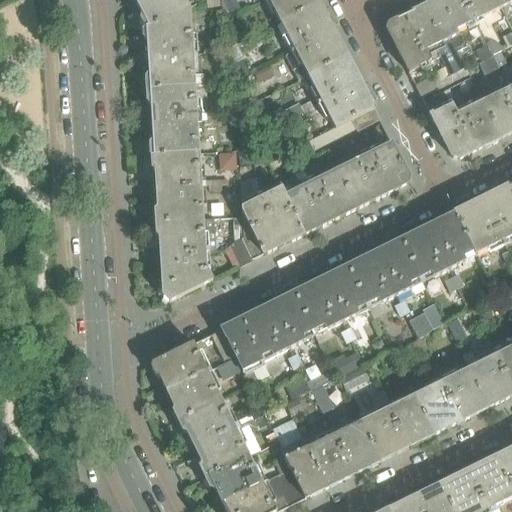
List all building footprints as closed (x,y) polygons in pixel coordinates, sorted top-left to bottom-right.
[(184,0),(132,0),(137,8),(142,18),(141,22),(146,32),(190,10),(184,0)] [(319,7),(315,0),(265,0),(280,27),(319,7)] [(456,33),(500,10),(495,0),(439,0),(438,3),(431,6),(449,42),(450,42),(458,38),(456,33)] [(511,0),(495,0),(500,10),(511,4),(511,0)] [(449,42),(431,6),(388,28),(386,33),(408,75),(430,64),(436,77),(415,88),(421,101),(480,70),(478,67),(466,73),(450,42),(449,42)] [(346,59),(321,10),(319,7),(280,27),(293,53),(286,57),(284,58),(298,83),(307,79),(346,59)] [(195,89),(191,13),(190,10),(146,32),(143,34),(144,40),(147,43),(149,78),(146,81),(147,93),(195,89)] [(506,66),(500,55),(493,58),(499,70),(506,66)] [(373,112),(346,59),(307,79),(334,132),(335,132),(340,130),(341,129),(346,126),(351,124),(373,112)] [(499,71),(493,60),(478,67),(480,70),(484,78),(499,71)] [(511,135),(511,78),(511,79),(511,80),(511,90),(493,100),(491,97),(493,94),(490,88),(486,87),(476,92),(483,105),(501,141),(511,135)] [(197,116),(195,89),(147,93),(147,105),(148,105),(151,107),(152,126),(153,144),(150,147),(151,159),(199,156),(197,123),(204,123),(218,121),(217,115),(197,116)] [(501,141),(483,105),(462,116),(449,90),(448,90),(443,93),(452,109),(431,119),(452,160),(458,162),(501,141)] [(313,110),(310,104),(300,109),(303,114),(313,110)] [(315,115),(313,110),(303,114),(306,120),(315,115)] [(356,134),(379,122),(373,112),(351,124),(355,132),(356,134)] [(351,124),(346,126),(350,135),(355,132),(351,124)] [(346,126),(341,129),(345,137),(350,135),(346,126)] [(340,130),(335,132),(340,140),(345,137),(341,129),(340,130)] [(334,132),(330,135),(334,143),(340,140),(335,132),(334,132)] [(330,135),(325,137),(329,145),(334,143),(330,135)] [(325,137),(320,140),(324,148),(329,145),(325,137)] [(320,140),(314,143),(318,151),(324,148),(320,140)] [(314,143),(309,145),(313,153),(318,151),(314,143)] [(332,163),(349,153),(345,145),(327,154),(332,163)] [(409,181),(391,147),(367,159),(339,173),(358,211),(407,187),(409,181)] [(201,189),(199,156),(151,159),(152,171),(155,173),(157,210),(155,213),(154,213),(155,225),(203,222),(202,209),(210,208),(208,194),(221,193),(221,189),(209,189),(201,189)] [(313,177),(308,167),(303,169),(308,179),(313,177)] [(358,211),(339,173),(296,194),(291,184),(281,188),(283,192),(305,237),(358,211)] [(511,238),(511,196),(509,190),(456,217),(475,257),(511,238)] [(305,237),(283,192),(241,213),(242,221),(235,221),(235,226),(239,229),(242,229),(242,238),(251,234),(263,258),(305,237)] [(475,257),(456,217),(401,244),(421,284),(433,278),(435,281),(466,266),(464,263),(475,257)] [(216,253),(214,222),(203,223),(203,222),(155,225),(156,237),(159,240),(162,299),(169,305),(212,283),(206,270),(205,254),(216,253)] [(263,258),(251,234),(242,238),(243,242),(253,263),(263,258)] [(253,263),(243,242),(243,243),(231,249),(241,269),(253,263)] [(421,284),(401,244),(348,270),(368,310),(381,304),(382,307),(413,292),(412,288),(421,284)] [(368,310),(348,270),(295,296),(315,336),(327,330),(329,334),(359,319),(358,315),(368,310)] [(463,289),(458,277),(451,280),(457,292),(463,289)] [(457,292),(451,280),(444,284),(450,295),(457,292)] [(315,336),(295,296),(243,322),(263,362),(275,356),(276,359),(307,344),(306,341),(315,336)] [(399,306),(405,317),(410,315),(404,304),(399,306)] [(405,317),(399,306),(394,309),(400,320),(405,317)] [(494,326),(487,313),(474,320),(481,333),(494,326)] [(424,316),(408,324),(417,341),(433,333),(424,316)] [(263,362),(243,322),(221,333),(233,359),(244,380),(259,373),(258,370),(265,365),(263,362)] [(356,342),(351,330),(345,333),(351,344),(356,342)] [(233,359),(221,333),(211,338),(219,356),(223,364),(233,359)] [(351,344),(345,333),(340,335),(346,347),(351,344)] [(426,354),(420,342),(408,348),(414,360),(426,354)] [(220,403),(202,365),(193,347),(152,367),(151,371),(155,380),(156,379),(159,381),(174,411),(173,414),(178,424),(220,403)] [(511,398),(511,350),(469,371),(488,411),(511,398)] [(303,368),(298,357),(293,359),(298,370),(303,368)] [(298,370),(293,359),(288,362),(293,373),(298,370)] [(239,375),(233,363),(225,367),(231,379),(239,375)] [(443,378),(438,368),(432,371),(437,381),(443,378)] [(369,382),(363,370),(340,382),(346,394),(369,382)] [(488,411),(469,371),(414,398),(434,438),(488,411)] [(328,386),(323,377),(306,385),(311,394),(328,386)] [(388,404),(383,393),(379,395),(384,406),(388,404)] [(384,406),(379,395),(375,397),(380,408),(384,406)] [(434,438),(414,398),(360,425),(380,464),(434,438)] [(237,437),(220,403),(178,424),(183,435),(186,436),(202,467),(201,470),(200,470),(205,480),(248,459),(237,437)] [(303,413),(298,403),(286,409),(291,419),(303,413)] [(241,428),(253,422),(250,418),(239,423),(241,428)] [(244,433),(255,427),(253,422),(241,428),(244,433)] [(380,464),(360,425),(307,451),(327,491),(380,464)] [(327,491),(307,451),(303,443),(302,444),(297,433),(278,443),(282,451),(279,453),(284,462),(289,473),(304,502),(327,491)] [(511,452),(495,461),(511,496),(511,452)] [(283,511),(304,502),(289,473),(271,482),(262,487),(248,459),(205,480),(210,490),(211,490),(214,491),(224,511),(283,511)] [(492,511),(511,502),(511,496),(495,461),(472,472),(471,475),(469,476),(466,477),(463,477),(441,488),(452,511),(492,511)] [(452,511),(441,488),(418,499),(417,501),(414,502),(413,503),(410,503),(391,511),(452,511)]
